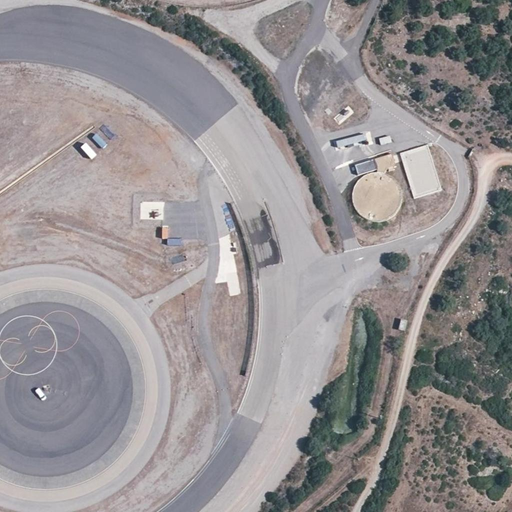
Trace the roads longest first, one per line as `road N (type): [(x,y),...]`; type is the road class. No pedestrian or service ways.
road 1 (track): [(511,159),(485,170),(481,200),(427,294),(383,465),(357,511)]
road 2 (track): [(240,511),(293,444),(355,263)]
road 3 (track): [(351,281),(387,325),(374,425),(300,511)]
